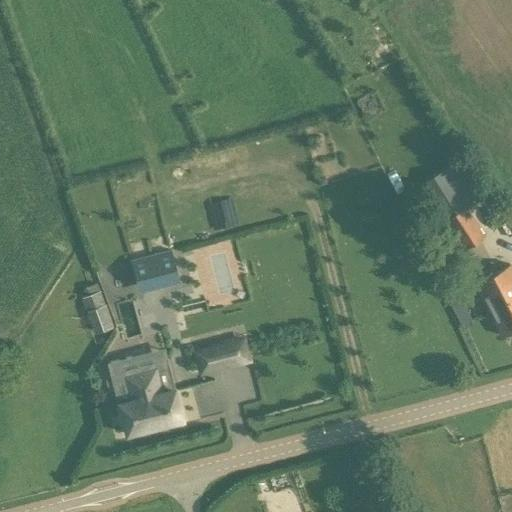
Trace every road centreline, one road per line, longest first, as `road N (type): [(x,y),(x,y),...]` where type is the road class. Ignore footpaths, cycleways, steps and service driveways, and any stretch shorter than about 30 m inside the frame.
road 1 (tertiary): [(182,480),(511,388)]
road 2 (tertiary): [(63,511),(182,480)]
